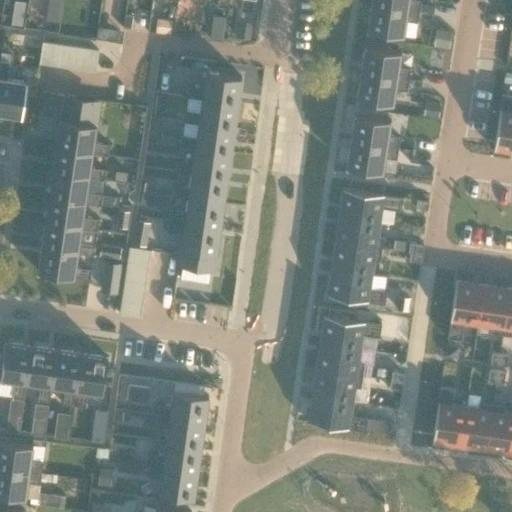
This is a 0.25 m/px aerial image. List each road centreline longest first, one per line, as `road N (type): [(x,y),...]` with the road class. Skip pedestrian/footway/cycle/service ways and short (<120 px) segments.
road 1 (residential): [(0,309),(228,341),(241,354),(229,479)]
road 2 (residential): [(511,470),(328,444),(246,482),(229,479)]
road 3 (unknown): [(268,53),(147,39),(94,89),(36,80)]
road 4 (unknown): [(257,127),(450,144)]
road 5 (residential): [(511,264),(434,253),(448,157)]
road 6 (residential): [(448,157),(472,0)]
